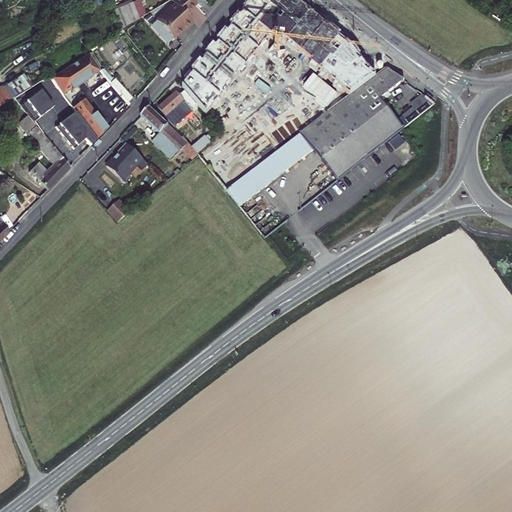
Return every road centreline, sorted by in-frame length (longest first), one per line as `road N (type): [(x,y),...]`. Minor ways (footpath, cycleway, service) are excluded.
road 1 (secondary): [(374,247),(252,325),(42,489)]
road 2 (residential): [(230,0),(0,252)]
road 3 (secondary): [(359,19),(454,101),(468,146)]
road 4 (secondary): [(511,83),(460,81),(359,19)]
road 5 (secondary): [(374,247),(461,211),(511,217)]
road 6 (secondary): [(468,155),(447,191),(374,247)]
